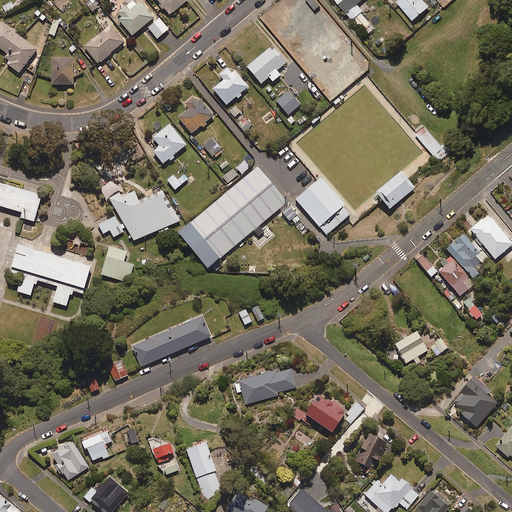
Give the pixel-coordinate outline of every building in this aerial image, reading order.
[(98,7),(92,0),(85,0),(93,11),(98,7)] [(135,5),(132,0),(114,14),(131,35),(153,17),(140,1),(135,5)] [(186,0),(156,0),(169,15),(186,0)] [(360,0),(336,0),(366,35),(374,28),(355,5),(360,0)] [(429,6),(423,0),(397,0),(396,1),(412,20),(429,6)] [(334,26),(318,6),(283,35),(299,55),(334,26)] [(60,20),(54,18),(48,34),(54,36),(60,20)] [(168,29),(159,18),(147,27),(156,38),(168,29)] [(0,21),(0,48),(7,53),(4,58),(8,60),(5,65),(18,74),(36,48),(0,21)] [(124,41),(110,25),(83,47),(97,63),(124,41)] [(285,63),(270,46),(246,67),(260,84),(268,77),(272,81),(280,75),(276,70),(285,63)] [(73,57),(51,57),(51,84),(72,84),(73,57)] [(247,86),(230,66),(219,75),(223,80),(212,89),(226,105),(247,86)] [(300,105),(288,91),(276,101),(288,115),(300,105)] [(212,116),(195,94),(185,103),(189,108),(178,117),(191,133),(212,116)] [(346,101),(341,95),(333,102),(337,108),(346,101)] [(319,116),(310,122),(314,127),(322,121),(319,116)] [(186,145),(169,124),(152,137),(159,146),(153,152),(162,164),(186,145)] [(451,151),(444,143),(442,145),(424,124),(414,132),(439,161),(451,151)] [(214,144),(206,138),(201,145),(208,151),(214,144)] [(287,202),(257,166),(178,233),(207,268),(287,202)] [(414,187),(400,170),(374,192),(388,209),(414,187)] [(177,180),(172,175),(166,180),(175,190),(187,179),(183,174),(177,180)] [(40,189),(0,177),(0,203),(33,213),(40,189)] [(351,215),(320,178),(295,199),(326,236),(351,215)] [(118,191),(112,181),(100,189),(105,199),(118,191)] [(138,202),(133,191),(110,201),(117,215),(98,224),(102,233),(110,230),(112,237),(128,230),(132,241),(158,230),(159,234),(168,230),(167,226),(179,221),(165,190),(138,202)] [(511,244),(488,214),(470,229),(494,259),(511,244)] [(474,246),(463,234),(447,248),(473,278),(479,273),(473,267),(486,256),(475,244),(474,246)] [(89,268),(16,246),(8,273),(20,276),(16,291),(32,296),(36,281),(55,287),(51,301),(65,306),(70,291),(81,294),(89,268)] [(142,261),(106,250),(98,277),(134,287),(142,261)] [(437,272),(422,255),(416,260),(431,277),(437,272)] [(474,283),(450,256),(441,263),(444,267),(438,272),(460,296),(474,283)] [(481,315),(469,298),(463,302),(475,319),(481,315)] [(263,318),(257,305),(251,308),(258,321),(263,318)] [(251,322),(245,309),(238,312),(244,325),(251,322)] [(211,337),(202,315),(131,346),(140,367),(211,337)] [(427,350),(416,331),(394,344),(406,363),(413,358),(416,364),(420,361),(417,356),(427,350)] [(429,346),(433,352),(437,349),(439,353),(447,347),(441,338),(429,346)] [(127,375),(120,360),(107,366),(114,381),(127,375)] [(296,387),(290,366),(233,382),(236,393),(242,391),(245,405),(278,395),(277,393),(296,387)] [(99,389),(94,376),(86,379),(90,392),(99,389)] [(490,391),(473,376),(461,390),(462,391),(450,405),(476,427),(497,403),(487,395),(490,391)] [(305,413),(300,420),(309,425),(312,420),(331,432),(344,412),(317,394),(305,413)] [(300,420),(305,413),(296,408),(291,416),(299,422),(300,420)] [(511,425),(495,446),(511,460),(511,425)] [(392,433),(382,428),(377,438),(367,432),(352,460),(363,466),(361,470),(370,475),(392,433)] [(92,461),(102,457),(103,461),(110,458),(104,445),(111,442),(106,431),(83,441),(92,461)] [(138,442),(135,432),(128,434),(132,444),(138,442)] [(50,456),(62,475),(63,474),(67,481),(88,468),(73,442),(50,456)] [(216,470),(204,442),(185,450),(206,499),(222,492),(213,471),(216,470)] [(157,464),(169,460),(168,455),(173,454),(170,444),(152,449),(157,464)] [(178,470),(174,460),(165,463),(167,467),(162,469),(164,475),(178,470)] [(398,481),(390,474),(381,484),(377,480),(364,494),(383,511),(389,511),(398,502),(406,509),(419,494),(401,478),(398,481)] [(111,511),(128,493),(107,476),(95,491),(91,487),(84,497),(102,511),(111,511)] [(315,502),(302,490),(287,506),(293,511),(313,511),(310,508),(315,502)] [(444,511),(449,506),(431,490),(412,511),(444,511)] [(252,501),(235,491),(224,508),(230,511),(263,511),(268,506),(254,498),(252,501)] [(8,511),(8,509),(12,504),(1,494),(0,494),(0,511),(8,511)]
